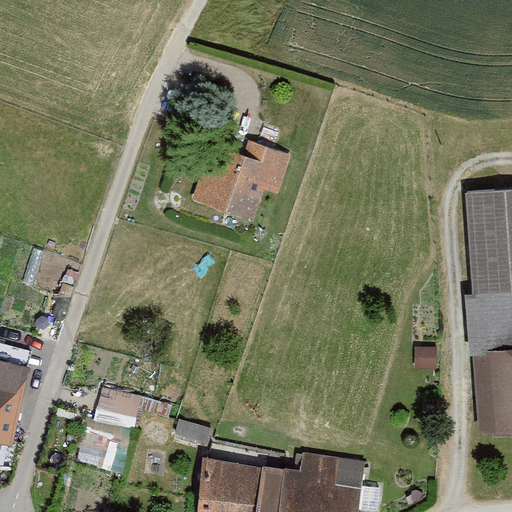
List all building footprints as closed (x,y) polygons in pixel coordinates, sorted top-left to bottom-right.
[(212,140),(193,196),(252,216),(262,186),(280,192),(293,153),(249,139),(245,151),(212,140)] [(511,186),(466,190),(472,294),(511,291),(511,186)] [(488,355),(511,353),(511,291),(472,294),(468,294),(472,356),(488,355)] [(511,353),(488,355),(472,356),(478,426),(511,425),(511,353)] [(0,482),(24,364),(0,358),(0,482)] [(105,382),(96,415),(137,427),(146,394),(105,382)] [(279,466),(201,452),(190,511),(358,511),(350,456),(283,444),(279,466)]
